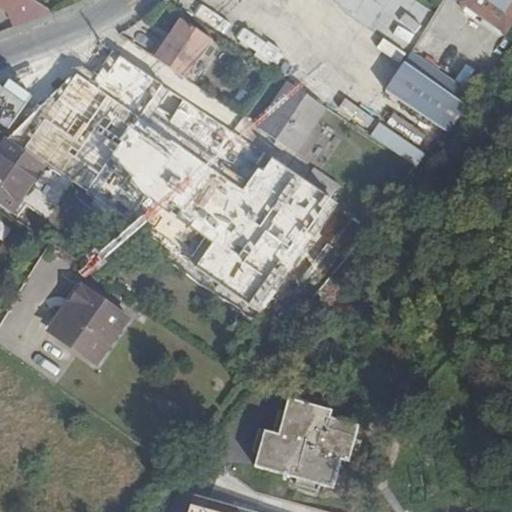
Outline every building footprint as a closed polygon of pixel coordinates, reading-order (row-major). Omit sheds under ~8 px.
[(0,0),(0,3),(8,10),(12,5),(14,0),(0,0)] [(32,18),(41,4),(35,0),(14,0),(12,5),(32,18)] [(398,0),(397,0),(393,12),(423,23),(427,11),(398,0)] [(511,29),(511,0),(466,0),(462,6),(506,38),(511,29)] [(166,43),(163,41),(153,55),(186,79),(214,40),(183,20),(173,34),(166,43)] [(243,25),(234,35),(266,66),(276,56),(243,25)] [(169,32),(163,41),(166,43),(173,34),(169,32)] [(441,128),(467,90),(407,50),(382,87),(441,128)] [(81,71),(59,112),(150,160),(171,119),(81,71)] [(327,107),(291,84),(288,82),(257,129),(295,154),(327,107)] [(411,166),(421,153),(375,121),(366,134),(411,166)] [(0,204),(13,213),(46,165),(41,162),(8,139),(0,150),(0,204)] [(68,322),(106,349),(127,318),(84,287),(72,303),(77,308),(68,322)] [(96,364),(106,349),(68,322),(58,337),(96,364)] [(330,409),(286,398),(276,435),(261,431),(253,464),(334,485),(341,458),(349,461),(358,425),(328,417),(330,409)]
